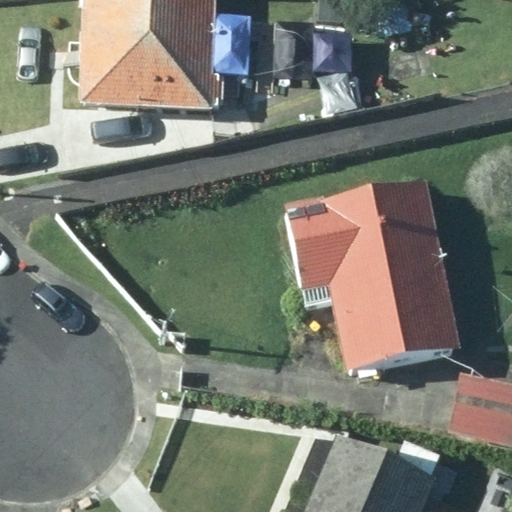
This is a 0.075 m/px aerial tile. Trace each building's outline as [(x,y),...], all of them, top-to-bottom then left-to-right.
[(204,115),(207,0),(77,0),(74,113),(204,115)] [(338,11),(304,6),(301,32),(335,36),(338,11)] [(416,196),(275,221),(291,303),(322,298),(338,381),(447,359),(416,196)] [(511,391),(451,383),(441,453),(511,462),(511,391)] [(420,511),(427,498),(414,493),(422,473),(390,457),(382,478),(330,455),(303,511),(420,511)]
